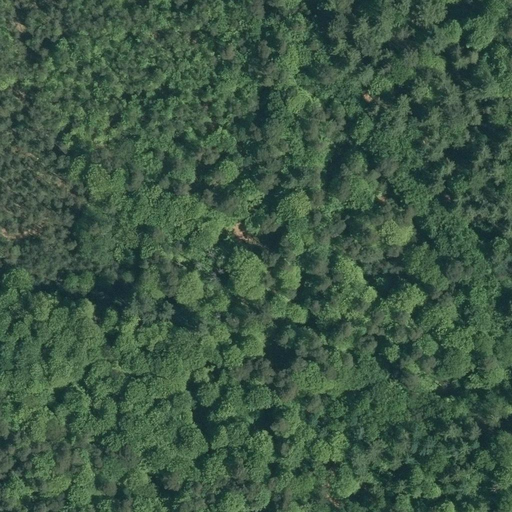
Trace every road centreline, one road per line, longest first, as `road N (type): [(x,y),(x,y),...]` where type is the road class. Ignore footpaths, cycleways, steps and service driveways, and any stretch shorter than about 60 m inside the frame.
road 1 (track): [(260,0),(270,131),(270,511)]
road 2 (track): [(360,429),(325,423),(250,375),(142,332),(61,311),(0,307)]
road 3 (track): [(511,318),(378,131),(307,0)]
road 4 (track): [(360,429),(511,416)]
